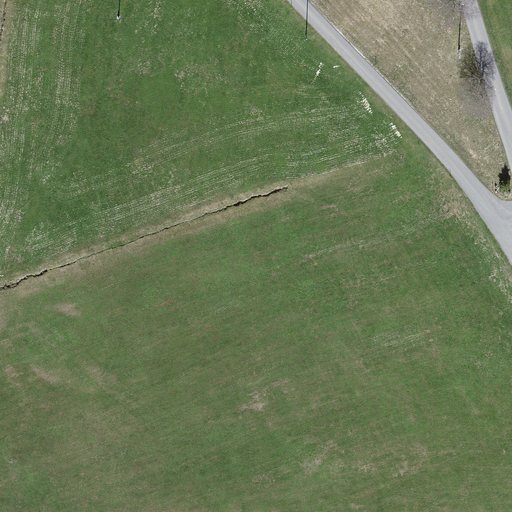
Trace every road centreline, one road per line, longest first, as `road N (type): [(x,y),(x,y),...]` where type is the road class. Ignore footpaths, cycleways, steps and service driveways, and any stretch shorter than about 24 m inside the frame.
road 1 (residential): [(511,239),(295,0)]
road 2 (unclassified): [(511,138),(471,0)]
